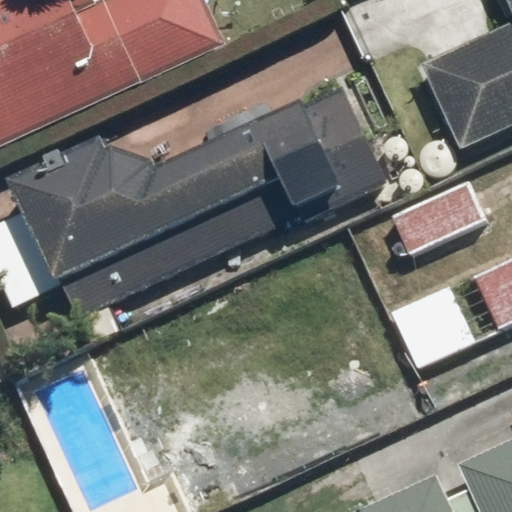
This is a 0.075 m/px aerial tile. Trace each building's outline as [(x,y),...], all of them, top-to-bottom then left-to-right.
[(128,0),(64,29),(50,0),(0,0),(0,157),(227,56),(201,0),(128,0)] [(511,31),(424,72),(465,158),(511,136),(511,0),(505,0),(511,14),(511,31)] [(12,192),(76,328),(306,222),(309,229),(391,191),(346,94),(161,180),(158,173),(112,159),(108,148),(12,192)] [(397,219),(414,260),(487,229),(470,188),(397,219)] [(511,270),(396,320),(422,379),(511,340),(511,270)] [(511,511),(511,449),(461,473),(479,511),(511,511)] [(452,511),(439,484),(377,511),(452,511)]
